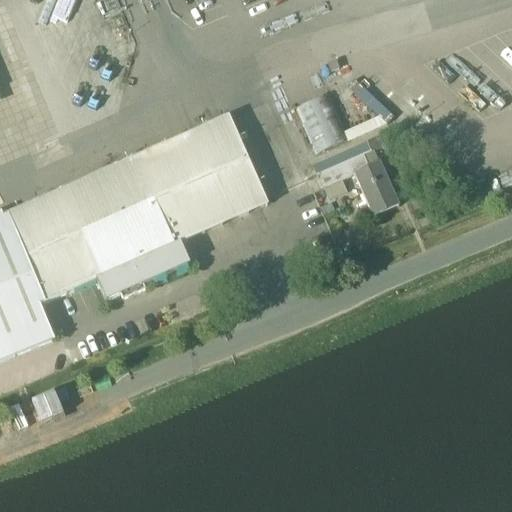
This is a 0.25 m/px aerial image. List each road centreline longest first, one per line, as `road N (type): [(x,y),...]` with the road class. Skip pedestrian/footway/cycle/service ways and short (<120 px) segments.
road 1 (tertiary): [(0,441),(511,228)]
road 2 (unknown): [(57,156),(145,119),(184,87),(206,88),(288,55),(381,0)]
road 3 (unknown): [(57,156),(0,23)]
